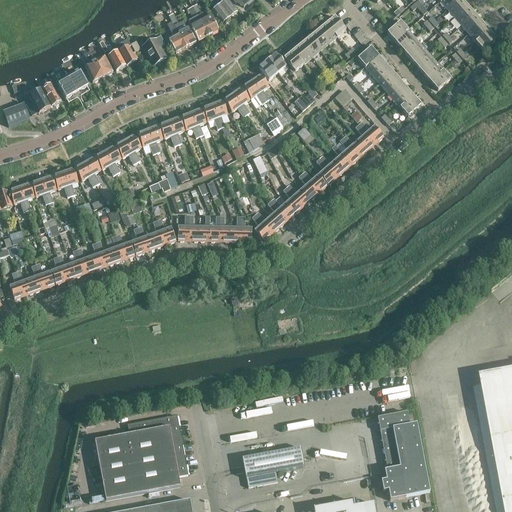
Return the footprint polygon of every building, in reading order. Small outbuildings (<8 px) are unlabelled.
[(229,19),(213,0),(211,0),(209,2),(216,10),(211,13),(222,26),(229,19)] [(213,0),(229,19),(237,13),(227,1),(226,0),(213,0)] [(232,0),(236,5),(239,3),(244,9),(244,8),(254,0),(232,0)] [(443,0),(440,3),(447,11),(459,0),(443,0)] [(459,0),(447,11),(454,19),(467,8),(460,0),(459,0)] [(197,7),(193,9),(209,37),(219,32),(218,31),(212,20),(206,23),(197,7)] [(454,19),(461,28),(475,16),(467,8),(454,19)] [(209,37),(193,9),(189,11),(197,27),(192,30),(199,42),(198,42),(199,43),(209,37)] [(169,18),(172,25),(172,24),(186,49),(196,44),(196,43),(195,43),(189,31),(189,30),(183,33),(179,25),(173,16),(169,18)] [(461,28),(469,36),(482,24),(475,16),(461,28)] [(335,18),(326,25),(337,39),(346,32),(335,18)] [(387,34),(394,42),(407,31),(400,23),(387,34)] [(172,24),(172,25),(168,27),(174,39),(169,42),(176,54),(176,55),(186,49),(172,24)] [(469,36),(476,44),(489,32),(482,24),(469,36)] [(326,25),(318,32),(329,46),(337,39),(326,25)] [(394,42),(401,51),(415,39),(407,31),(394,42)] [(318,32),(309,39),(320,52),(329,46),(318,32)] [(489,32),(476,44),(483,52),(496,41),(489,32)] [(156,41),(143,49),(153,67),(166,60),(162,53),(167,50),(161,37),(155,40),(156,41)] [(99,46),(102,51),(106,48),(103,43),(107,41),(105,38),(97,43),(99,46)] [(309,39),(301,46),(312,59),(320,52),(309,39)] [(401,51),(409,59),(422,48),(415,39),(401,51)] [(128,41),(115,48),(118,53),(118,54),(126,67),(126,68),(136,62),(136,61),(138,59),(135,54),(133,55),(129,48),(131,47),(128,41)] [(301,46),(292,53),(303,66),(312,59),(301,46)] [(409,59),(416,67),(429,56),(422,48),(409,59)] [(357,60),(364,68),(378,57),(370,49),(357,60)] [(91,55),(95,64),(103,78),(107,76),(109,77),(111,75),(112,74),(113,73),(105,58),(99,62),(95,53),(91,55)] [(118,53),(108,59),(116,73),(121,70),(122,70),(124,69),(125,68),(126,67),(118,54),(118,53)] [(303,66),(292,53),(284,60),(295,73),(303,66)] [(103,78),(95,64),(89,54),(85,56),(91,66),(85,69),(93,84),(94,83),(95,83),(98,82),(98,81),(103,78)] [(276,55),(267,62),(277,74),(283,70),(286,67),(276,55)] [(416,67),(423,75),(436,64),(429,56),(416,67)] [(364,68),(372,77),(385,65),(378,57),(364,68)] [(267,62),(259,69),(269,81),(271,80),(277,74),(267,62)] [(423,75),(430,84),(443,72),(436,64),(423,75)] [(372,77),(379,85),(392,73),(385,65),(372,77)] [(443,72),(430,84),(437,92),(451,80),(443,72)] [(379,85),(386,93),(399,82),(392,73),(379,85)] [(80,75),(69,81),(77,94),(87,88),(80,75)] [(255,81),(252,83),(266,104),(269,102),(263,93),(268,89),(261,77),(260,78),(258,78),(256,79),(255,81)] [(77,94),(69,81),(58,87),(66,101),(77,94)] [(386,93),(393,101),(406,90),(399,82),(386,93)] [(266,104),(252,83),(248,86),(246,86),(244,87),(244,89),(243,89),(251,101),(256,97),(262,106),(266,104)] [(52,85),(41,91),(43,95),(50,109),(55,106),(57,107),(59,105),(60,104),(61,103),(53,89),(54,89),(52,85)] [(309,92),(314,98),(317,95),(312,89),(309,92)] [(236,94),(232,96),(246,117),(250,115),(244,106),(249,102),(241,90),(240,91),(239,91),(236,92),(236,94)] [(337,96),(334,99),(343,108),(353,100),(344,90),(337,96)] [(393,101),(400,110),(414,98),(406,90),(393,101)] [(32,103),(26,106),(32,117),(38,114),(39,116),(50,109),(43,95),(41,91),(29,98),(32,103)] [(303,96),(299,100),(306,110),(315,102),(309,95),(305,98),(303,96)] [(246,117),(232,96),(229,99),(227,99),(225,100),(225,102),(224,102),(232,114),(237,110),(243,119),(246,117)] [(414,98),(400,110),(408,118),(421,106),(414,98)] [(306,110),(299,100),(294,104),(302,113),(306,110)] [(216,105),(212,107),(221,130),(225,129),(221,119),(227,116),(222,103),(221,103),(219,103),(217,104),(216,105)] [(30,120),(24,105),(3,113),(8,128),(30,120)] [(221,130),(212,107),(208,109),(206,108),(204,109),(203,110),(202,111),(207,124),(214,122),(217,132),(221,130)] [(195,114),(190,115),(199,138),(203,137),(199,127),(206,125),(200,112),(199,112),(198,111),(195,112),(195,114)] [(274,115),(279,123),(283,129),(288,124),(291,122),(287,115),(284,117),(280,111),(274,115)] [(356,122),(363,118),(359,111),(352,115),(356,122)] [(365,119),(362,121),(369,129),(375,125),(363,111),(360,113),(365,119)] [(199,138),(190,115),(186,117),(185,116),(182,117),(182,119),(180,119),(186,133),(192,130),(196,140),(199,138)] [(302,128),(307,132),(316,123),(311,118),(302,128)] [(173,122),(169,124),(178,147),(182,146),(178,136),(184,133),(179,120),(178,120),(176,120),(174,121),(173,122)] [(283,129),(279,123),(269,129),(274,137),(280,133),(279,131),(283,129)] [(178,147),(169,124),(165,125),(163,125),(161,126),(160,127),(159,128),(164,141),(170,139),(174,148),(178,147)] [(362,124),(359,127),(375,146),(382,141),(382,139),(382,138),(373,128),(368,132),(362,124)] [(362,137),(358,142),(368,153),(375,146),(359,127),(355,130),(362,137)] [(152,131),(147,132),(156,155),(160,154),(156,144),(162,142),(157,128),(156,129),(155,128),(152,129),(152,131)] [(314,141),(304,129),(297,135),(307,147),(314,141)] [(156,155),(147,132),(143,134),(142,133),(139,134),(138,136),(137,136),(143,149),(149,147),(153,157),(156,155)] [(259,135),(253,139),(244,143),(249,154),(258,149),(264,146),(259,135)] [(216,137),(212,139),(221,159),(225,158),(216,137)] [(129,141),(125,143),(137,165),(140,163),(135,153),(141,150),(134,138),(133,138),(131,138),(129,139),(129,141)] [(346,138),(343,140),(360,160),(368,153),(358,142),(353,146),(346,138)] [(347,151),(342,155),(352,167),(360,160),(343,140),(340,143),(347,151)] [(137,165),(125,143),(121,145),(119,145),(117,146),(116,148),(115,148),(122,161),(128,157),(133,166),(137,165)] [(339,158),(334,162),(344,174),(352,167),(342,155),(335,147),(332,150),(339,158)] [(108,152),(104,154),(116,176),(120,174),(115,165),(121,161),(114,149),(113,149),(111,149),(109,150),(108,152)] [(241,149),(234,152),(237,160),(244,157),(241,149)] [(116,176),(104,154),(100,156),(99,156),(97,157),(96,159),(95,159),(102,172),(108,168),(113,178),(116,176)] [(237,162),(233,154),(225,158),(221,159),(223,163),(225,168),(237,162)] [(260,158),(263,163),(269,159),(266,154),(260,158)] [(253,162),(256,168),(261,179),(268,176),(260,158),(253,162)] [(322,158),(319,161),(336,180),(344,174),(334,162),(329,166),(322,158)] [(88,163),(84,165),(96,187),(100,185),(94,176),(100,173),(93,160),(92,161),(91,160),(89,161),(88,163)] [(336,180),(319,161),(316,164),(323,172),(318,176),(327,186),(328,186),(330,186),(336,180)] [(223,163),(213,167),(215,173),(225,168),(223,163)] [(96,187),(84,165),(80,167),(79,167),(76,168),(76,170),(75,170),(82,183),(88,180),(93,189),(96,187)] [(200,171),(203,178),(213,174),(211,167),(200,171)] [(67,173),(63,175),(71,198),(75,197),(71,187),(78,185),(73,171),(72,172),(71,171),(68,172),(67,173)] [(235,173),(232,174),(234,181),(235,181),(240,192),(243,190),(246,189),(242,181),(239,171),(235,173)] [(179,175),(182,183),(190,179),(187,172),(179,175)] [(305,173),(302,176),(319,195),(325,190),(325,188),(326,188),(317,177),(312,181),(305,173)] [(71,198),(63,175),(59,176),(57,175),(55,176),(54,178),(53,178),(58,192),(64,189),(67,199),(71,198)] [(216,178),(221,189),(228,186),(223,175),(216,178)] [(306,187),(301,191),(311,202),(319,195),(302,176),(299,179),(306,187)] [(45,181),(41,182),(49,206),(53,204),(49,194),(56,192),(51,179),(50,179),(49,178),(46,179),(45,181)] [(206,183),(210,193),(221,189),(216,178),(206,183)] [(166,181),(159,184),(162,190),(168,187),(166,181)] [(49,206),(41,182),(37,184),(35,183),(33,184),(32,185),(31,185),(36,199),(42,197),(46,207),(49,206)] [(162,190),(159,184),(150,189),(152,194),(162,190)] [(23,188),(19,189),(27,213),(31,212),(28,202),(34,200),(29,186),(28,186),(27,186),(24,187),(23,188)] [(289,187),(286,190),(303,209),(311,202),(301,191),(296,195),(289,187)] [(27,213),(19,189),(15,191),(13,190),(11,191),(10,193),(9,193),(14,206),(20,204),(24,214),(27,213)] [(290,200),(285,205),(295,216),(303,209),(286,190),(283,192),(290,200)] [(7,192),(0,194),(0,208),(1,212),(12,208),(7,192)] [(274,201),(271,203),(277,212),(287,223),(295,216),(285,205),(281,209),(274,201)] [(274,214),(269,219),(279,230),(287,223),(277,212),(271,203),(267,206),(274,214)] [(117,208),(124,225),(125,225),(126,227),(136,224),(131,212),(128,204),(117,208)] [(258,214),(255,217),(262,225),(261,226),(270,236),(275,232),(276,233),(279,230),(269,219),(265,222),(258,214)] [(262,225),(255,217),(252,220),(259,228),(254,232),(260,239),(259,240),(262,243),(263,242),(263,243),(270,236),(261,226),(262,225)] [(180,243),(188,244),(189,218),(185,218),(184,228),(178,228),(178,242),(179,242),(180,243)] [(188,244),(199,244),(199,229),(193,229),(193,218),(189,218),(188,244)] [(199,244),(209,244),(209,229),(209,218),(205,218),(205,229),(199,229),(199,244)] [(209,244),(219,244),(220,219),(216,218),(216,229),(209,229),(209,244)] [(219,244),(230,245),(230,229),(224,229),(224,219),(220,219),(219,244)] [(230,245),(240,245),(241,219),(237,219),(236,229),(230,229),(230,245)] [(241,219),(240,245),(249,245),(250,244),(251,244),(251,230),(245,230),(245,219),(241,219)] [(161,221),(157,223),(166,247),(173,244),(174,243),(175,242),(170,229),(164,231),(161,221)] [(52,236),(60,232),(55,222),(47,226),(52,236)] [(156,234),(151,236),(156,251),(166,247),(157,223),(153,224),(156,234)] [(141,229),(137,230),(146,254),(156,251),(151,236),(145,238),(141,229)] [(146,254),(137,230),(133,231),(137,241),(131,244),(136,257),(137,256),(138,257),(146,254)] [(22,236),(10,240),(12,247),(24,244),(22,236)] [(119,236),(116,238),(125,262),(132,259),(133,258),(134,257),(129,244),(123,246),(119,236)] [(115,249),(110,251),(115,266),(125,262),(116,238),(112,239),(115,249)] [(12,247),(10,240),(4,241),(6,249),(12,247)] [(100,244),(96,245),(105,269),(115,266),(110,251),(103,254),(100,244)] [(96,256),(90,258),(95,273),(105,269),(96,245),(92,247),(96,256)] [(0,253),(0,259),(3,259),(10,257),(8,251),(0,253)] [(80,251),(77,252),(85,276),(95,273),(90,258),(84,261),(80,251)] [(76,263),(70,266),(75,280),(85,276),(77,252),(73,254),(76,263)] [(61,258),(57,259),(66,283),(75,280),(70,266),(65,268),(61,258)] [(66,283),(57,259),(53,261),(57,270),(51,273),(55,286),(56,286),(58,286),(66,283)] [(39,266),(35,267),(44,291),(52,288),(53,287),(54,286),(49,273),(43,276),(39,266)] [(35,278),(29,281),(34,295),(44,291),(35,267),(31,269),(35,278)] [(20,273),(16,274),(24,298),(34,295),(29,281),(23,283),(20,273)] [(24,298),(16,274),(12,276),(15,286),(9,288),(14,301),(15,301),(17,301),(24,298)] [(511,511),(511,371),(480,377),(504,511),(511,511)] [(188,477),(177,417),(127,426),(129,436),(94,442),(105,502),(180,489),(178,479),(188,477)] [(399,469),(384,472),(386,482),(381,483),(383,493),(388,492),(390,502),(429,495),(416,425),(392,430),(399,469)] [(246,480),(248,489),(278,484),(276,474),(304,469),(301,449),(242,460),(245,480),(246,480)] [(191,511),(189,502),(170,505),(170,511),(191,511)] [(333,506),(333,511),(374,511),(374,505),(354,508),(353,503),(352,503),(333,507),(333,506)]
